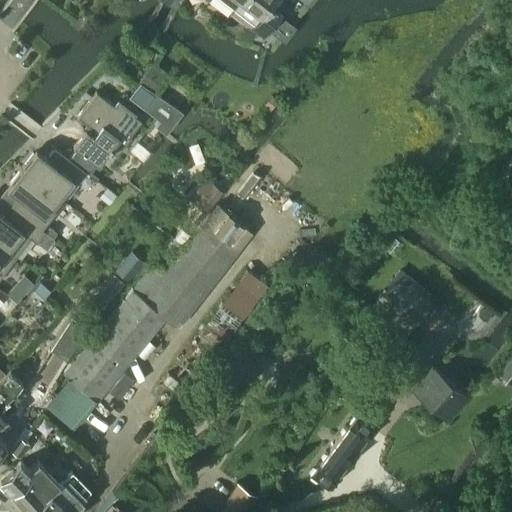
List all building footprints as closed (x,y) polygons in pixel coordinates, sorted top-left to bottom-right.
[(232,7),(232,8),(233,8),(252,23),(250,26),(262,35),(268,28),(279,13),(281,11),(270,2),(271,0),(237,0),(233,6),(232,7)] [(151,62),(138,80),(153,91),(166,73),(151,62)] [(76,115),(90,125),(87,129),(85,127),(72,144),(76,147),(93,161),(97,164),(108,150),(109,151),(111,149),(114,152),(128,134),(140,119),(134,114),(117,102),(114,105),(95,90),(76,115)] [(20,167),(63,200),(64,199),(59,195),(72,178),(77,182),(86,170),(54,146),(46,156),(35,148),(20,167)] [(93,161),(76,147),(68,157),(86,170),(93,161)] [(10,204),(45,231),(45,230),(37,224),(44,216),(49,219),(63,200),(20,167),(6,186),(17,194),(10,204)] [(86,170),(77,182),(87,189),(95,178),(89,173),(86,170)] [(243,197),(261,174),(252,171),(236,191),(243,197)] [(207,212),(224,191),(211,181),(194,202),(207,212)] [(67,376),(44,403),(69,424),(92,396),(96,399),(97,399),(164,317),(176,327),(253,232),(216,202),(162,268),(152,259),(61,371),(67,376)] [(0,241),(16,254),(30,237),(36,241),(45,231),(10,204),(2,214),(0,211),(0,241)] [(49,226),(45,230),(53,236),(56,231),(49,226)] [(0,272),(1,273),(16,254),(0,241),(0,272)] [(122,259),(114,268),(127,279),(135,269),(122,259)] [(246,267),(167,368),(188,385),(267,284),(246,267)] [(435,296),(399,267),(372,302),(408,331),(435,296)] [(40,281),(32,290),(42,299),(44,296),(50,290),(40,281)] [(11,286),(5,292),(16,300),(20,295),(11,286)] [(37,409),(42,400),(87,326),(70,316),(49,349),(47,348),(17,397),(37,409)] [(261,366),(235,346),(199,391),(212,401),(234,375),(241,374),(249,380),(261,366)] [(511,351),(496,374),(511,385),(511,351)] [(470,395),(428,360),(406,386),(448,421),(470,395)] [(0,422),(7,417),(0,409),(0,402),(16,388),(21,380),(9,368),(1,376),(0,376),(0,422)] [(326,488),(351,456),(375,424),(357,410),(308,474),(326,488)] [(19,437),(11,450),(17,454),(22,450),(27,442),(19,437)] [(20,460),(0,478),(0,482),(28,511),(59,481),(45,467),(38,459),(28,469),(20,460)] [(59,481),(28,511),(27,511),(69,511),(71,511),(82,500),(80,499),(89,490),(70,470),(67,473),(59,481)] [(236,481),(215,511),(246,511),(258,495),(236,481)] [(98,511),(123,511),(111,499),(98,511)]
